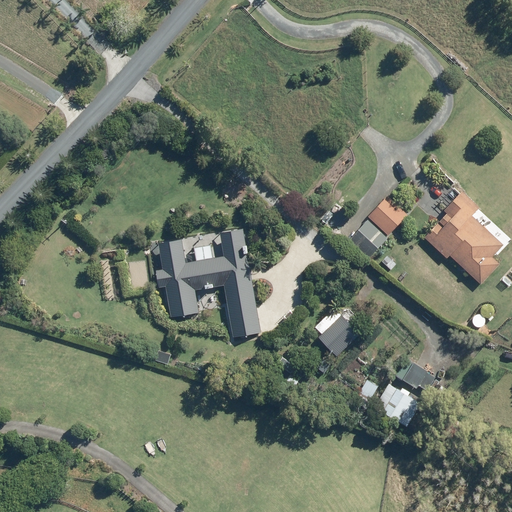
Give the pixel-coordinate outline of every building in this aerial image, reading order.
[(447,214),(424,239),(447,260),(449,257),(481,285),(499,265),(492,259),(503,246),(471,217),(479,209),(461,193),(444,212),(447,214)] [(407,216),(387,198),(368,218),(388,237),(407,216)] [(387,239),(368,222),(349,242),(368,260),(387,239)] [(230,281),(235,310),(230,310),(235,335),(260,330),(254,298),(252,298),(250,286),(252,285),(250,279),(246,279),(245,272),(249,271),(246,252),(248,252),(246,245),(244,245),(243,238),(223,241),(225,258),(185,264),(182,248),(162,252),(173,315),(197,310),(193,287),(206,285),(206,287),(213,286),(213,284),(230,281)] [(337,319),(318,342),(336,357),(355,335),(337,319)] [(380,387),(369,380),(355,401),(367,408),(380,387)] [(397,390),(383,413),(406,428),(420,405),(397,390)]
